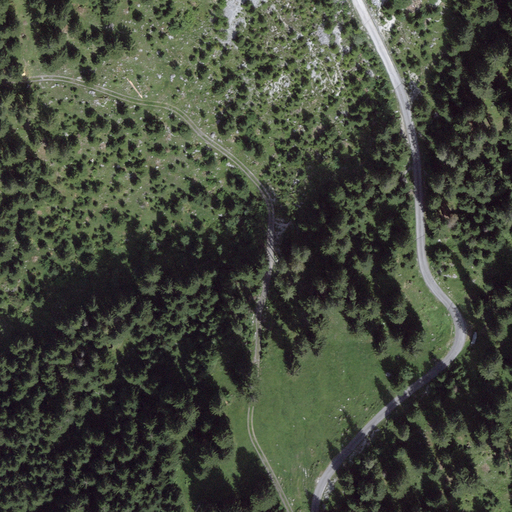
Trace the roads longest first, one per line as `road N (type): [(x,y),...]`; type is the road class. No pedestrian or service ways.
road 1 (track): [(0,78),(66,79),(178,110),(266,194),(271,249),(249,418),(290,511)]
road 2 (track): [(357,0),(411,128),(425,271),(461,328),(453,353),(334,463),(315,511)]
